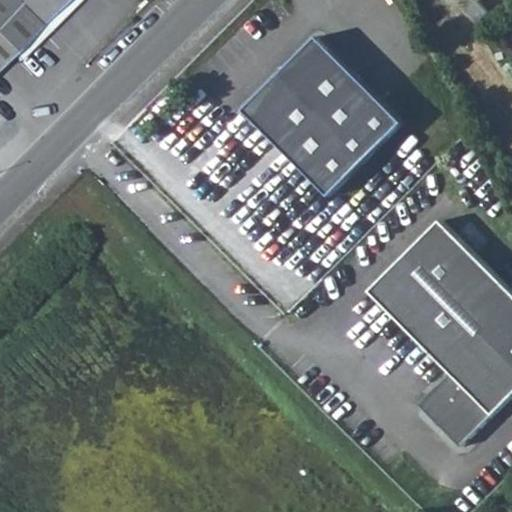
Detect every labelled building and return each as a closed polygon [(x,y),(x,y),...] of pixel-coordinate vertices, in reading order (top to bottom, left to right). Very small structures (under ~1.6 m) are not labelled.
[(0,0),(0,82),(42,40),(52,50),(100,0),(0,0)] [(474,7),(465,18),(477,29),(487,19),(474,7)] [(281,80),(246,115),(333,201),(407,127),(320,41),(295,66),(281,80)] [(279,70),(281,80),(295,66),(279,70)] [(443,221),(373,293),(455,373),(423,406),(466,447),(511,400),(511,288),(504,280),(443,221)]
